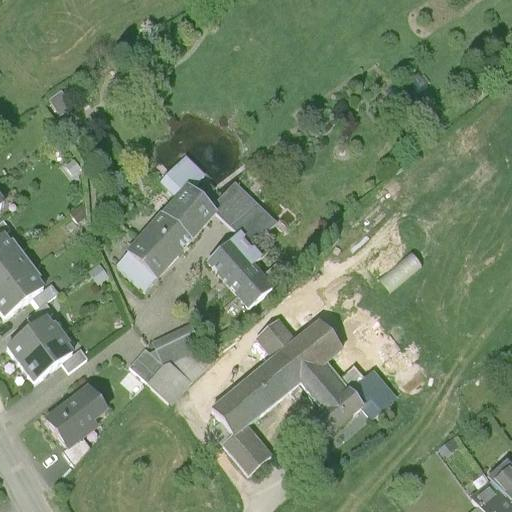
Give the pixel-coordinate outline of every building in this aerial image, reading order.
[(223,225),(190,194),(116,272),(150,303),(223,225)] [(0,201),(0,224),(11,216),(0,201)] [(0,244),(0,277),(17,264),(1,243),(0,244)] [(283,290),(240,244),(209,272),(251,319),(283,290)] [(389,296),(422,270),(412,258),(380,284),(389,296)] [(0,277),(0,309),(33,284),(17,264),(0,277)] [(49,304),(33,284),(0,309),(0,323),(9,335),(49,304)] [(323,422),(376,381),(351,350),(342,357),(323,332),(314,339),(295,316),(258,346),(276,369),(204,427),(251,485),(275,465),(253,437),(303,397),(323,422)] [(367,348),(386,329),(373,316),(354,334),(367,348)] [(8,357),(24,378),(70,343),(54,322),(8,357)] [(86,364),(70,343),(24,378),(40,398),(86,364)] [(178,373),(153,352),(131,377),(181,421),(227,369),(202,347),(178,373)] [(376,381),(323,422),(300,441),(318,463),(364,426),(370,435),(400,411),(376,381)] [(115,428),(91,394),(44,428),(69,461),(115,428)] [(509,511),(511,511),(511,468),(511,467),(488,485),(509,511)] [(467,502),(474,511),(509,511),(488,485),(467,502)]
